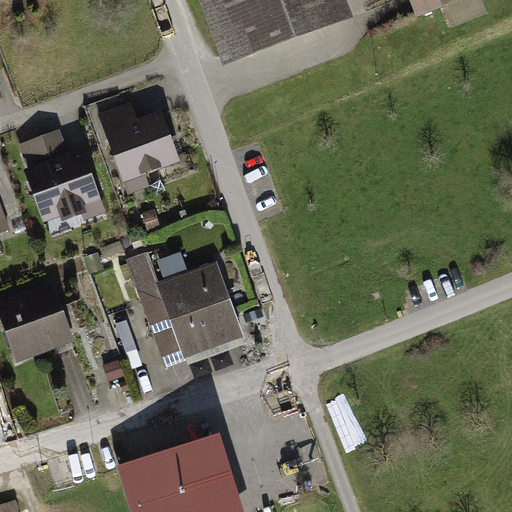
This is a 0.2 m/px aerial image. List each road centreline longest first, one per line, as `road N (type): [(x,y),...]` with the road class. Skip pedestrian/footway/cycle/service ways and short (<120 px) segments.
road 1 (residential): [(301,367),(164,0)]
road 2 (residential): [(0,460),(301,367)]
road 3 (residential): [(301,367),(511,284)]
road 4 (residential): [(301,367),(354,511)]
